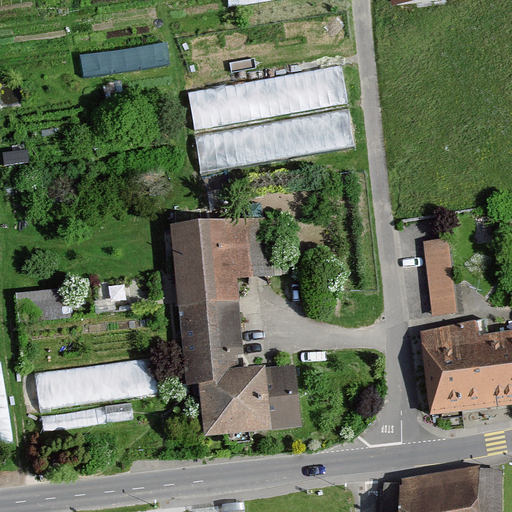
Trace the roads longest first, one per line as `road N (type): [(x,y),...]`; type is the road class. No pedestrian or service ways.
road 1 (unclassified): [(362,0),(401,456)]
road 2 (residential): [(401,456),(0,503)]
